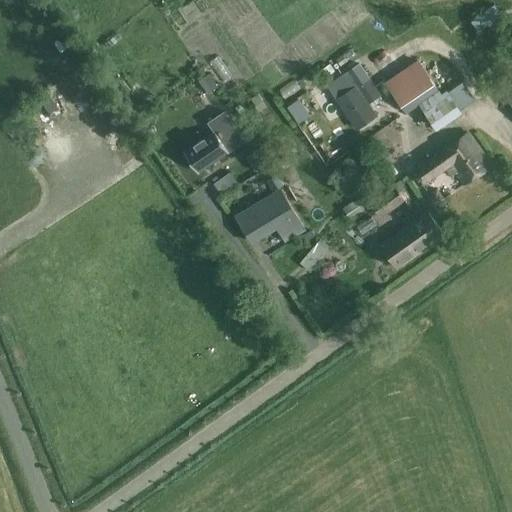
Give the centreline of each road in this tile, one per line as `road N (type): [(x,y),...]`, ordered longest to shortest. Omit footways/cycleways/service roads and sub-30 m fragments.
road 1 (unclassified): [(99,511),(511,215)]
road 2 (residential): [(48,511),(0,391)]
